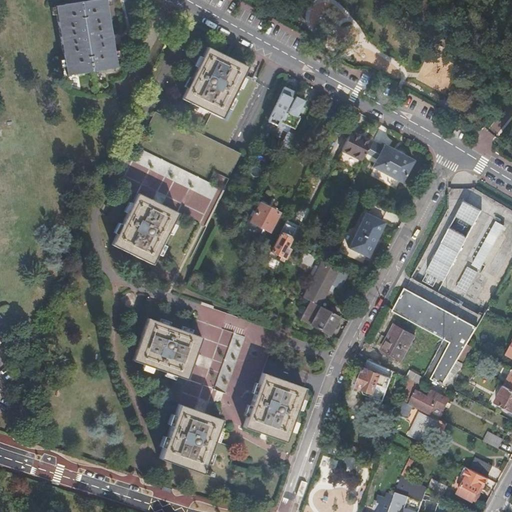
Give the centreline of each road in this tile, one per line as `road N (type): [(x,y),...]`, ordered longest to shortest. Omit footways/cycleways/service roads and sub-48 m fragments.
road 1 (residential): [(286,511),(335,367),(458,148)]
road 2 (residential): [(458,148),(181,0)]
road 3 (residential): [(0,450),(199,511)]
